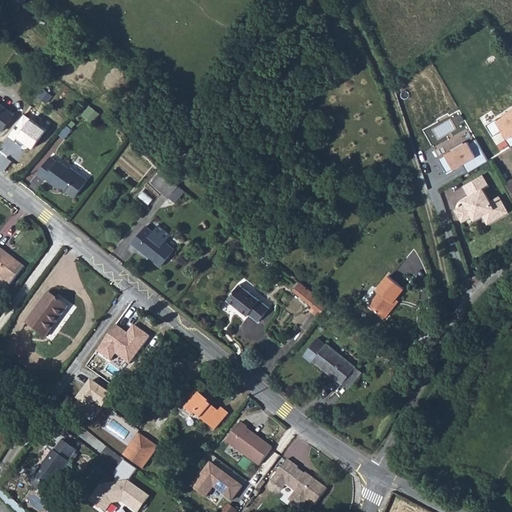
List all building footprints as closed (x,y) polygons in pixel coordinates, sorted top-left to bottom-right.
[(16,0),(13,5),(19,9),(23,0),(16,0)] [(79,83),(98,59),(81,45),(62,69),(79,83)] [(500,65),(493,54),(479,64),(485,75),(500,65)] [(122,113),(140,88),(131,82),(114,107),(122,113)] [(0,128),(3,131),(15,114),(0,103),(0,128)] [(511,107),(499,116),(510,134),(511,133),(511,107)] [(470,137),(447,150),(456,166),(479,153),(470,137)] [(88,180),(71,167),(70,169),(58,160),(57,162),(50,157),(37,173),(46,179),(47,178),(61,188),(63,186),(67,189),(66,190),(75,197),(88,180)] [(169,198),(179,186),(174,181),(162,170),(152,181),(169,198)] [(491,202),(483,189),(489,186),(482,175),(464,185),(470,196),(467,198),(466,203),(466,204),(457,210),(463,221),(473,215),(475,219),(483,215),(488,223),(508,212),(499,197),(491,202)] [(179,186),(169,198),(175,203),(185,191),(179,186)] [(175,249),(166,241),(171,235),(158,224),(153,231),(146,226),(132,243),(161,266),(175,249)] [(0,276),(11,285),(25,267),(0,247),(0,276)] [(393,302),(404,288),(389,276),(377,290),(380,292),(370,305),(385,318),(396,304),(393,302)] [(294,290),(301,296),(308,288),(301,282),(294,290)] [(270,307),(240,283),(227,299),(247,315),(249,313),(259,321),(270,307)] [(310,310),(319,316),(329,304),(313,292),(308,288),(301,296),(313,305),(310,310)] [(47,337),(69,307),(49,293),(27,323),(47,337)] [(129,329),(117,321),(97,349),(129,373),(156,336),(135,321),(129,329)] [(356,366),(326,343),(313,360),(343,383),(356,367),(356,366)] [(393,356),(383,348),(378,355),(388,363),(393,356)] [(350,388),(362,372),(356,367),(343,383),(350,388)] [(93,374),(77,396),(92,407),(98,399),(107,406),(117,391),(93,374)] [(209,401),(196,390),(191,396),(194,398),(185,409),(193,415),(197,412),(203,417),(201,419),(215,430),(229,413),(223,408),(220,412),(208,403),(209,401)] [(260,466),(273,448),(247,428),(248,427),(241,422),(227,441),(260,466)] [(123,455),(126,457),(141,435),(139,433),(123,455)] [(141,435),(126,457),(143,469),(159,447),(141,435)] [(56,482),(69,463),(70,462),(69,461),(77,450),(63,440),(55,451),(53,450),(35,477),(36,478),(49,487),(51,488),(56,482)] [(219,463),(211,457),(191,485),(207,497),(215,485),(234,499),(246,482),(219,463)] [(328,489),(314,478),(313,479),(298,469),(299,468),(288,459),(272,482),(283,490),(287,485),(315,506),(328,489)] [(56,482),(61,486),(75,467),(69,463),(56,482)] [(140,511),(152,495),(128,477),(101,482),(90,498),(107,511),(114,501),(124,500),(140,511)] [(45,493),(49,487),(36,478),(32,484),(45,493)] [(28,511),(0,487),(0,496),(16,511),(28,511)] [(241,502),(236,510),(238,511),(239,511),(253,493),(247,489),(244,493),(245,494),(239,501),(241,502)]
